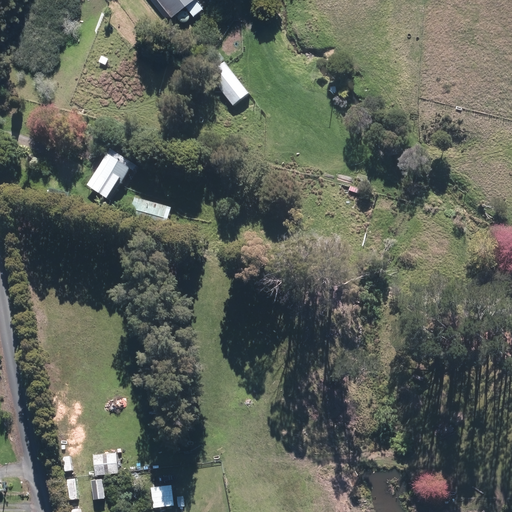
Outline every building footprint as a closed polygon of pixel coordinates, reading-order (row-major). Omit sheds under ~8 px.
[(200,0),(162,0),(177,17),(190,6),(198,16),(207,8),(200,0)] [(206,64),(191,47),(180,57),(195,73),(206,64)] [(221,52),(214,58),(220,65),(227,60),(221,52)] [(104,56),(101,63),(107,66),(111,59),(104,56)] [(253,95),(229,63),(212,76),(237,107),(253,95)] [(114,202),(135,170),(112,155),(91,186),(114,202)] [(73,194),(53,189),(49,205),(69,210),(73,194)] [(166,237),(174,209),(137,198),(129,227),(166,237)] [(120,475),(119,454),(95,455),(96,476),(120,475)] [(175,506),(173,486),(153,487),(155,508),(175,506)]
